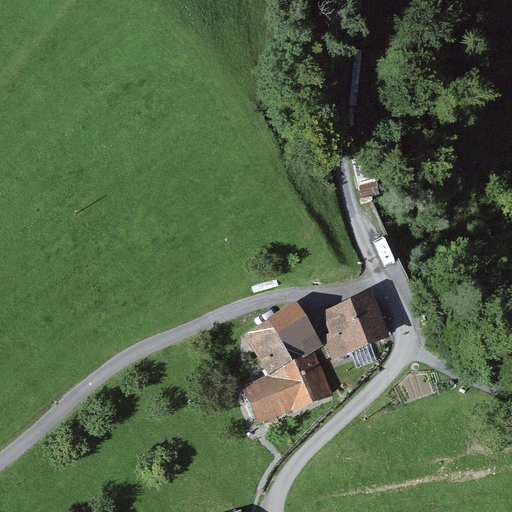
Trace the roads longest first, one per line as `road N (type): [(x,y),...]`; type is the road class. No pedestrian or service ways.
road 1 (track): [(278,511),(280,489),(401,358),(395,310),(337,153),(349,0)]
road 2 (track): [(0,467),(123,362),(272,299),(380,280)]
